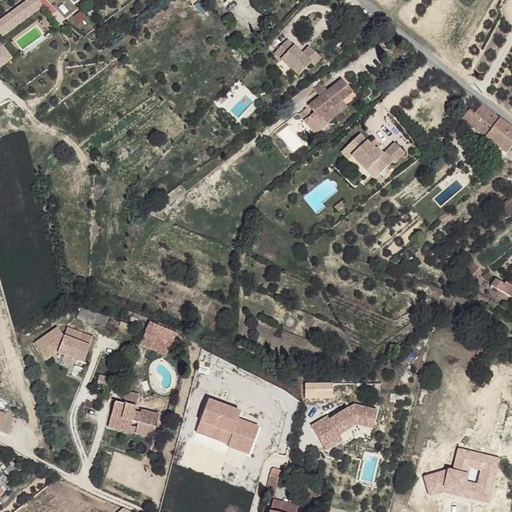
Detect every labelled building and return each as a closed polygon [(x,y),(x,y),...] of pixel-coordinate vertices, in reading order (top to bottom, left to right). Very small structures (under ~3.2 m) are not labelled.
[(35,0),(32,0),(0,22),(0,36),(41,8),(35,0)] [(285,41),(273,54),(297,78),(309,64),(312,67),(319,59),(308,48),(300,56),(285,41)] [(326,72),(318,79),(321,83),(329,77),(326,72)] [(321,83),(318,79),(288,101),(293,106),(310,93),(309,92),(314,88),(321,83)] [(321,98),(310,107),(316,114),(312,116),(307,110),(300,115),(305,122),(316,136),(330,125),(328,123),(323,117),(344,100),(352,94),(341,82),(328,92),(321,98)] [(328,92),(321,83),(314,88),(321,98),(328,92)] [(344,100),(323,117),(328,123),(349,107),(344,100)] [(469,109),(462,119),(497,146),(510,128),(482,105),(475,114),(469,109)] [(511,128),(510,128),(497,146),(508,154),(511,148),(511,128)] [(360,131),(350,140),(351,141),(361,132),(360,131)] [(356,147),(350,152),(364,168),(369,164),(376,173),(390,161),(392,163),(403,154),(394,143),(386,149),(387,151),(384,154),(383,152),(381,153),(377,148),(376,146),(374,148),(370,143),(361,132),(351,141),(356,147)] [(375,139),(370,143),(374,148),(376,146),(377,148),(380,145),(375,139)] [(350,140),(340,148),(346,155),(350,152),(356,147),(351,141),(350,140)] [(369,164),(364,168),(369,175),(372,177),(376,173),(369,164)] [(346,195),(340,200),(346,207),(352,202),(346,195)] [(340,200),(335,205),(337,208),(335,210),(338,213),(346,207),(340,200)] [(463,276),(469,283),(477,277),(481,272),(476,266),(463,276)] [(477,277),(469,283),(474,289),(483,283),(477,277)] [(495,279),(492,286),(500,291),(504,285),(495,279)] [(511,289),(504,285),(500,291),(511,298),(511,289)] [(146,334),(141,345),(164,355),(174,334),(147,322),(142,332),(146,334)] [(56,327),(33,341),(43,358),(56,350),(81,361),(88,346),(79,342),(83,333),(66,326),(63,335),(56,327)] [(91,337),(83,333),(79,342),(88,346),(91,337)] [(110,378),(97,376),(94,387),(107,389),(110,378)] [(114,402),(111,418),(122,421),(121,426),(131,429),(133,424),(137,425),(135,435),(152,439),(158,415),(140,410),(139,414),(133,413),(138,395),(125,392),(122,404),(114,402)] [(236,417),(210,407),(198,438),(230,450),(229,452),(249,459),(259,434),(233,424),(236,417)] [(326,422),(309,431),(319,448),(335,439),(336,441),(353,431),(369,434),(373,417),(350,411),(328,425),(326,422)] [(0,414),(0,426),(3,420),(9,424),(11,420),(0,414)] [(111,418),(108,428),(135,435),(137,425),(133,424),(131,429),(121,426),(122,421),(111,418)] [(335,439),(319,448),(323,455),(339,446),(336,441),(335,439)] [(271,472),(269,480),(279,483),(281,475),(271,472)] [(279,483),(269,480),(267,487),(277,490),(279,483)] [(297,511),(299,506),(275,499),(270,511),(297,511)]
